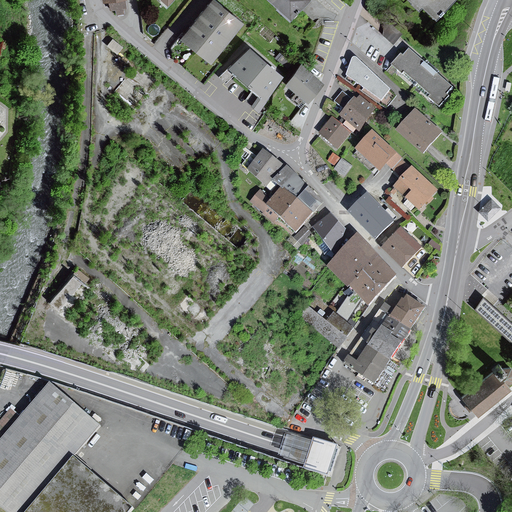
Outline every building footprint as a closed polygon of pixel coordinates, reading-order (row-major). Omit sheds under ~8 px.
[(126,8),(124,0),(103,0),(103,2),(111,1),(112,10),(117,9),(117,14),(123,13),(122,8),(126,8)] [(210,60),(240,23),(213,0),(182,38),(210,60)] [(269,0),(289,18),(305,0),(269,0)] [(409,0),(417,7),(421,4),(435,16),(449,0),(409,0)] [(112,38),(108,44),(118,51),(122,45),(112,38)] [(258,96),(251,105),(258,112),(281,76),(248,46),(220,76),(225,81),(234,73),(258,96)] [(393,66),(441,108),(450,98),(447,95),(453,88),(423,62),(411,50),(405,57),(402,55),(395,63),(393,66)] [(353,59),(348,76),(383,101),(392,90),(357,58),(355,58),(353,59)] [(322,82),(301,65),(286,84),(306,100),(307,101),(322,82)] [(354,101),(344,93),(336,102),(346,110),(354,101)] [(341,116),(360,131),(368,121),(377,110),(361,98),(359,101),(356,99),(354,101),(346,110),(341,116)] [(441,133),(416,112),(399,131),(424,153),(441,133)] [(351,133),(334,119),(321,134),(338,148),(351,133)] [(397,155),(373,133),(357,150),(381,172),(397,155)] [(285,168),(263,149),(243,171),(273,197),(282,186),(275,180),(285,168)] [(333,153),(327,161),(333,166),(339,158),(333,153)] [(344,176),(351,166),(342,160),(335,170),(344,176)] [(299,201),(309,189),(285,168),(275,180),(282,186),(299,201)] [(420,211),(438,192),(413,169),(396,187),(420,211)] [(261,190),(250,202),(273,224),(279,218),(297,235),(315,216),(299,201),(282,186),(273,197),(270,199),(261,190)] [(299,201),(315,216),(325,205),(309,189),(299,201)] [(350,214),(373,238),(389,223),(366,199),(350,214)] [(500,207),(491,199),(479,211),(487,219),(500,207)] [(333,255),(349,232),(330,214),(313,227),(333,255)] [(402,230),(384,249),(404,266),(421,247),(402,230)] [(397,277),(358,234),(327,268),(348,289),(350,288),(364,302),(368,308),(397,277)] [(77,266),(50,304),(68,316),(94,277),(77,266)] [(385,303),(380,310),(411,332),(425,309),(405,295),(395,311),(385,303)] [(339,312),(349,319),(359,302),(349,296),(339,312)] [(479,303),(475,308),(511,341),(511,323),(484,299),(480,304),(479,303)] [(308,307),(300,317),(339,349),(354,329),(334,313),(327,322),(308,307)] [(358,341),(391,362),(411,332),(380,310),(358,341)] [(342,363),(375,386),(391,362),(358,341),(342,363)] [(511,368),(511,367),(502,367),(499,363),(490,370),(491,371),(461,397),(468,407),(477,417),(505,393),(509,389),(507,386),(511,381),(511,368)] [(0,441),(0,506),(7,511),(30,511),(75,459),(100,427),(50,384),(21,418),(11,408),(0,421),(0,439),(1,440),(0,441)] [(341,449),(313,440),(309,454),(304,470),(332,478),(341,449)] [(131,511),(134,510),(75,459),(30,511),(131,511)]
